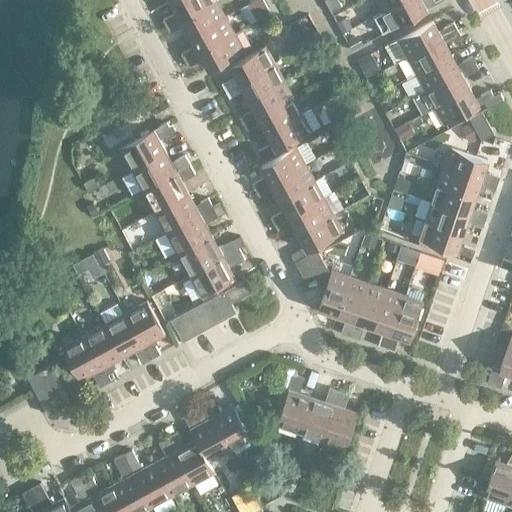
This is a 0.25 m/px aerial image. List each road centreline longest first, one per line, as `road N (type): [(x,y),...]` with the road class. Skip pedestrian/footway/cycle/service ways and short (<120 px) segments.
road 1 (residential): [(298,321),(128,0)]
road 2 (residential): [(298,321),(52,455)]
road 3 (residential): [(438,396),(511,190)]
road 4 (residential): [(376,511),(367,508),(405,387)]
road 5 (residential): [(405,387),(316,356),(298,321)]
